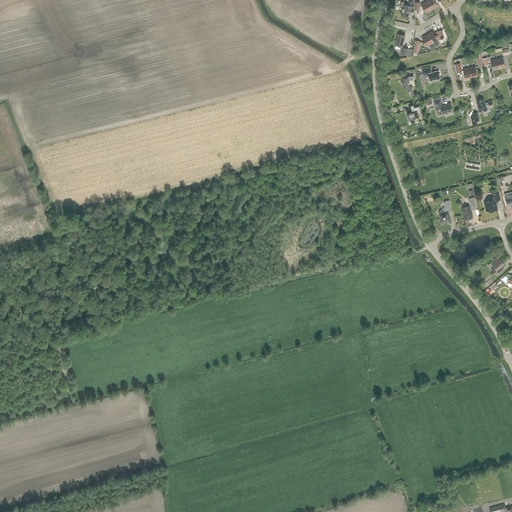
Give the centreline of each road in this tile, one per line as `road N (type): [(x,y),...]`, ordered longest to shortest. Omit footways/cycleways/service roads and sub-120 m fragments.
road 1 (unknown): [(0,307),(88,290),(230,230),(248,182),(324,154),(357,160),(414,252),(428,244)]
road 2 (secondary): [(428,244),(377,106),(381,20)]
road 3 (secondary): [(511,365),(480,305),(428,244)]
road 4 (residential): [(454,7),(463,30),(448,61),(455,90),(511,75)]
